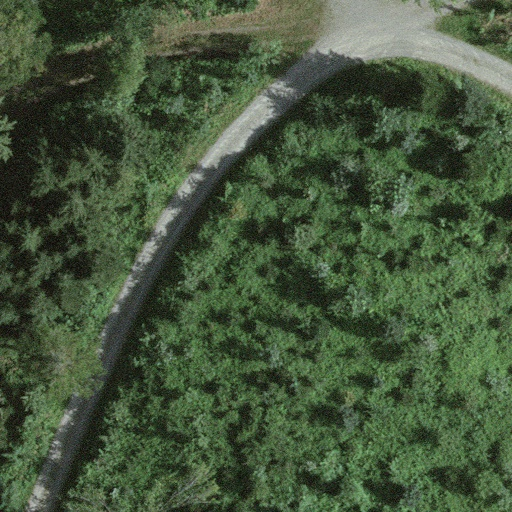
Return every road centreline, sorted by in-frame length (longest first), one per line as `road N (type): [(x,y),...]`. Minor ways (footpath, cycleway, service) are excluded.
road 1 (track): [(40,511),(126,312),(198,185),(286,90),(362,34)]
road 2 (track): [(0,112),(163,46),(291,30),(362,34)]
road 3 (track): [(362,34),(413,43),(511,80)]
